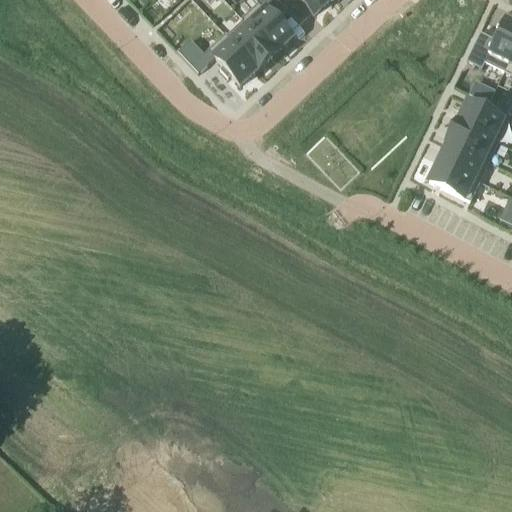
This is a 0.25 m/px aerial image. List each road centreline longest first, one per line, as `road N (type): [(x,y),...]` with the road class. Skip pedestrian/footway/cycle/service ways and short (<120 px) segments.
road 1 (residential): [(87,0),(198,121),(223,132),(261,125),(386,0)]
road 2 (residential): [(334,222),(375,208),(511,280)]
